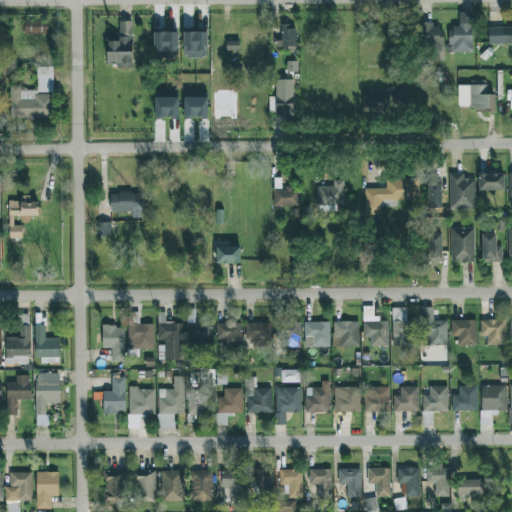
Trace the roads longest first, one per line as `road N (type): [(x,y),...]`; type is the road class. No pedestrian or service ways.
road 1 (residential): [(0,295),(511,288)]
road 2 (residential): [(79,0),(84,511)]
road 3 (residential): [(0,149),(511,144)]
road 4 (residential): [(0,440),(511,436)]
road 5 (residential): [(0,4),(241,0)]
